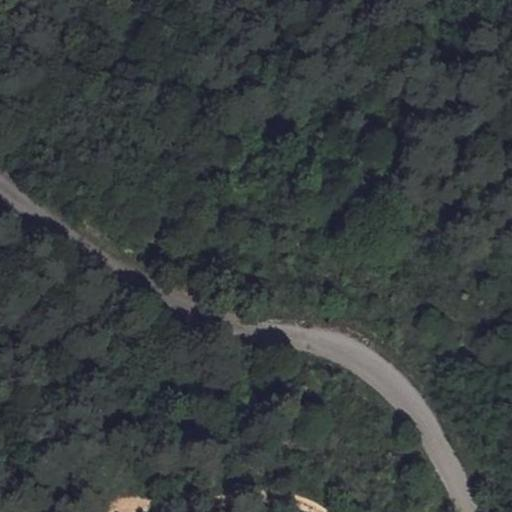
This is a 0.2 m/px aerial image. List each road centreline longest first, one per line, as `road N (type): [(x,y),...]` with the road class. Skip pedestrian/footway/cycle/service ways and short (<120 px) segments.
road 1 (tertiary): [(0,181),(129,282),(194,313),(317,342),(370,365),(423,423),(471,511)]
road 2 (track): [(117,511),(138,503),(252,498),(322,511)]
